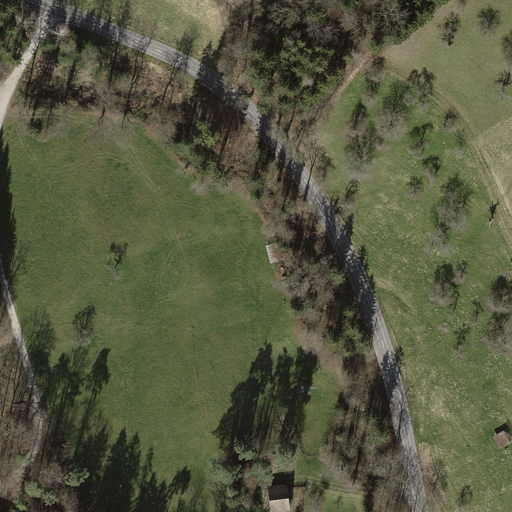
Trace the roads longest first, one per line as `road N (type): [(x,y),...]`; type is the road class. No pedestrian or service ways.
road 1 (tertiary): [(422,511),(370,304),(322,206),(280,146),(206,74),(35,0)]
road 2 (track): [(0,261),(39,413),(27,464),(0,489)]
road 3 (track): [(386,64),(434,90),(465,128),(511,228)]
road 4 (track): [(419,495),(289,479)]
road 5 (track): [(52,6),(0,116)]
